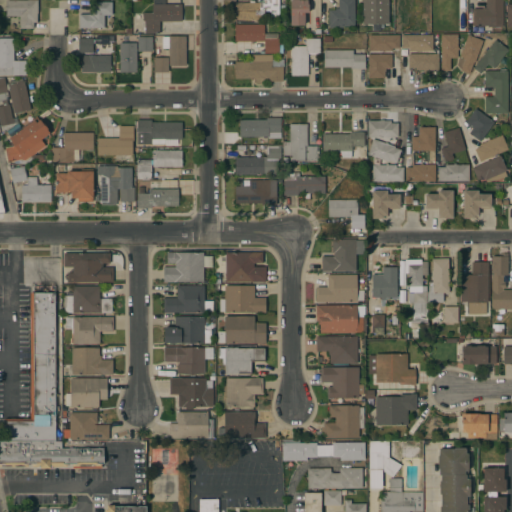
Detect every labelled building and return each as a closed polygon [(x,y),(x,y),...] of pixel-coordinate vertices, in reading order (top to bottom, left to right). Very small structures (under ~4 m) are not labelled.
[(5,0),(37,0),(37,13),(37,22),(33,22),(33,28),(18,28),(19,16),(5,16),(5,0)] [(234,3),(249,3),(249,0),(254,0),(254,3),(264,3),(264,0),(278,0),(278,16),(270,16),(270,11),(263,11),(263,22),(253,22),(253,20),(234,20),(234,3)] [(289,0),(307,0),(308,13),(304,13),(304,25),(290,25),(289,0)] [(354,0),(354,26),(342,26),(343,28),(328,28),(328,10),(335,10),(335,8),(338,8),(338,0),(354,0)] [(362,0),(388,0),(388,25),(362,25),(362,0)] [(472,9),(481,9),(481,6),(485,6),(485,0),(502,0),(502,27),(491,27),(491,33),(474,33),(474,26),(472,26),(472,9)] [(79,14),(92,14),(92,2),(111,2),(111,15),(104,15),(104,28),(79,28),(79,14)] [(144,21),(142,21),(142,12),(152,12),(152,4),(181,4),(181,21),(159,21),(159,34),(144,34),(144,21)] [(234,24),(264,24),(264,33),(277,33),(277,38),(278,38),(278,44),(282,44),(282,53),(263,53),(263,41),(253,41),(253,44),(250,44),(250,41),(234,41),(234,24)] [(368,35),(399,35),(399,48),(392,48),(392,51),(384,51),(384,52),(382,52),(382,51),(368,51),(368,35)] [(401,35),(432,35),(432,51),(419,51),(419,52),(416,52),(416,51),(408,51),(408,48),(401,48),(401,35)] [(440,35),(457,35),(457,47),(458,47),(458,50),(457,50),(457,58),(450,58),(450,70),(440,70),(440,35)] [(474,62),(473,62),(469,73),(460,70),(464,58),(459,56),(461,49),(460,49),(461,46),(463,47),(467,35),(482,41),(474,62)] [(161,37),(168,37),(168,36),(186,36),(185,65),(168,65),(168,48),(161,48),(161,37)] [(152,37),(152,51),(137,52),(137,37),(152,37)] [(0,38),(13,38),(13,60),(25,60),(25,75),(0,75),(0,38)] [(78,38),(92,38),(92,53),(78,53),(78,38)] [(290,52),(285,52),(285,46),(305,46),(305,38),(319,38),(319,53),(308,53),(308,75),(290,75),(290,52)] [(495,40),(508,50),(493,69),(487,64),(480,73),(473,68),(495,40)] [(119,43),(136,43),(136,72),(119,72),(119,43)] [(323,50),(353,50),(353,54),(365,55),(365,69),(350,69),(350,67),(323,67),(323,50)] [(368,54),(391,54),(391,68),(385,68),(385,71),(384,71),(384,78),(367,78),(368,54)] [(438,54),(438,70),(415,70),(415,68),(408,68),(408,54),(438,54)] [(110,55),(110,72),(81,72),(81,55),(110,55)] [(234,61),(251,62),(251,55),(272,55),(272,59),(283,59),(283,66),(282,66),(282,81),(268,81),(268,79),(234,78),(234,61)] [(168,72),(153,72),(153,57),(168,57),(168,72)] [(484,97),(492,97),(492,95),(494,95),(494,88),(492,88),(492,87),(484,87),(484,71),(507,71),(507,113),(484,113),(484,97)] [(0,126),(0,105),(2,105),(1,101),(0,101),(0,77),(7,77),(8,81),(23,78),(30,109),(14,113),(8,89),(6,89),(9,99),(6,100),(7,104),(8,104),(12,118),(13,118),(14,123),(0,126)] [(493,122),(480,141),(468,133),(472,128),(470,127),(471,126),(465,122),(474,109),(493,122)] [(36,116),(39,120),(42,118),(51,131),(40,139),(45,146),(24,161),(21,159),(8,163),(4,148),(12,146),(9,142),(10,141),(8,138),(22,129),(21,127),(36,116)] [(266,119),(266,118),(280,118),(280,132),(268,132),(268,137),(239,137),(239,120),(266,119)] [(136,120),(151,120),(151,122),(182,122),(182,139),(165,139),(165,144),(136,144),(136,120)] [(367,121),(379,121),(379,120),(383,120),(383,121),(390,121),(390,123),(397,123),(398,137),(367,137),(367,121)] [(307,146),(318,146),(318,161),(289,161),(289,156),(283,156),(283,142),(289,142),(289,124),(307,124),(307,146)] [(97,138),(118,138),(118,126),(133,126),(133,140),(132,140),(132,155),(125,155),(125,162),(114,162),(114,155),(97,155),(97,138)] [(434,151),(411,151),(411,136),(417,136),(417,135),(418,135),(418,127),(435,127),(434,151)] [(465,150),(451,154),(453,159),(444,161),(440,148),(447,146),(446,141),(445,142),(444,140),(445,139),(443,132),(458,127),(465,150)] [(349,134),(349,132),(364,132),(364,146),(352,146),(352,151),(351,151),(351,157),(338,157),(338,151),(322,151),(322,134),(349,134)] [(51,147),(63,147),(63,133),(93,133),(93,150),(78,150),(78,160),(73,160),(73,162),(51,162),(51,147)] [(474,149),(481,146),(480,144),(487,141),(486,140),(489,139),(490,140),(501,135),(508,149),(479,161),(474,149)] [(396,163),(390,161),(389,162),(367,154),(372,139),(384,143),(385,142),(387,143),(387,144),(394,147),(394,148),(401,150),(396,163)] [(266,157),(266,146),(280,146),(280,175),(235,175),(235,157),(266,157)] [(181,150),(181,167),(152,167),(152,150),(181,150)] [(486,162),(485,161),(488,160),(488,161),(500,155),(507,171),(485,179),(485,178),(477,181),(471,168),(486,162)] [(137,160),(151,160),(151,179),(136,179),(137,160)] [(372,165),(385,165),(385,164),(387,164),(387,165),(395,165),(395,167),(403,167),(403,181),(372,181),(372,165)] [(405,167),(412,167),(412,165),(419,165),(419,164),(422,164),(422,165),(435,165),(435,181),(405,181),(405,167)] [(468,181),(437,181),(437,167),(445,167),(445,164),(453,164),(455,164),(455,165),(468,164),(468,181)] [(23,166),(26,180),(12,183),(9,169),(23,166)] [(95,175),(96,175),(96,166),(117,166),(117,167),(132,168),(131,187),(134,187),(134,202),(119,202),(119,189),(117,189),(117,202),(116,202),(116,205),(101,205),(101,202),(100,202),(100,192),(95,192),(95,175)] [(78,201),(78,198),(70,198),(70,192),(55,192),(55,173),(66,173),(66,171),(81,171),(81,170),(93,169),(93,180),(92,180),(92,197),(93,197),(93,201),(78,201)] [(324,193),(309,193),(309,198),(305,198),(305,193),(297,193),(297,195),(283,195),(283,173),(299,173),(299,176),(324,176),(324,193)] [(50,202),(21,202),(21,185),(27,185),(27,177),(37,177),(37,185),(50,185),(50,202)] [(235,186),(249,186),(249,180),(276,180),(276,205),(263,205),(263,203),(234,203),(235,186)] [(137,189),(149,189),(149,183),(162,183),(162,189),(178,189),(178,206),(151,206),(151,208),(137,208),(137,189)] [(452,190),(452,218),(441,218),(441,217),(438,217),(438,215),(437,216),(437,209),(424,209),(424,194),(437,194),(437,190),(452,190)] [(477,190),(477,194),(490,194),(490,208),(478,208),(478,215),(477,215),(477,217),(473,217),(473,218),(462,218),(462,190),(477,190)] [(371,191),(387,191),(387,194),(399,194),(399,209),(392,209),(392,207),(387,207),(387,216),(386,216),(386,217),(383,217),(383,219),(371,219),(371,191)] [(357,200),(357,214),(364,214),(364,229),(350,229),(350,217),(327,217),(327,200),(357,200)] [(321,256),(333,256),(333,253),(332,253),(332,239),(355,239),(355,240),(363,240),(363,254),(355,254),(355,271),(321,271),(321,256)] [(203,252),(203,256),(212,256),(212,267),(203,267),(203,282),(163,282),(163,267),(175,267),(175,263),(166,263),(166,252),(203,252)] [(262,252),(262,263),(253,263),(253,267),(265,267),(265,282),(225,282),(225,273),(216,272),(216,254),(225,254),(225,252),(262,252)] [(109,253),(109,263),(102,263),(102,267),(113,267),(113,282),(67,282),(67,272),(73,272),(73,267),(63,267),(63,253),(109,253)] [(491,256),(499,256),(499,253),(507,253),(507,275),(503,275),(503,281),(505,281),(505,288),(503,288),(503,290),(511,290),(511,309),(491,309),(491,256)] [(404,260),(421,260),(421,261),(427,261),(427,275),(422,275),(422,286),(428,286),(428,282),(432,282),(432,259),(448,258),(448,293),(443,293),(443,303),(427,303),(427,322),(428,322),(428,328),(411,328),(411,321),(411,318),(411,303),(407,303),(407,293),(408,293),(408,287),(407,287),(407,273),(404,273),(404,260)] [(488,303),(485,303),(485,314),(468,314),(468,303),(467,303),(467,302),(460,302),(460,279),(466,279),(466,275),(471,275),(471,262),(487,262),(488,303)] [(382,274),(382,267),(396,267),(396,297),(371,297),(371,274),(382,274)] [(316,302),(315,287),(327,287),(327,275),(356,275),(356,290),(363,290),(363,300),(356,300),(356,302),(316,302)] [(204,285),(204,301),(212,301),(212,312),(204,312),(204,313),(163,313),(163,298),(176,298),(176,285),(204,285)] [(99,286),(99,298),(111,298),(111,313),(63,313),(63,296),(72,296),(72,286),(99,286)] [(254,286),(254,298),(265,298),(265,313),(224,313),(224,311),(219,311),(219,299),(224,299),(224,286),(254,286)] [(4,442),(4,418),(30,418),(30,293),(54,293),(55,442),(4,442)] [(316,306),(364,305),(364,317),(365,317),(365,334),(361,334),(361,332),(319,333),(319,326),(316,326),(316,306)] [(457,306),(457,323),(444,323),(444,307),(457,306)] [(383,314),(383,328),(371,328),(371,314),(383,314)] [(204,317),(204,330),(210,330),(210,342),(204,342),(204,343),(175,343),(175,344),(169,344),(169,343),(163,343),(163,327),(174,327),(174,316),(204,317)] [(253,316),(253,323),(265,323),(265,344),(224,344),(224,343),(217,343),(217,331),(224,331),(224,316),(253,316)] [(72,329),(65,329),(65,317),(72,317),(113,317),(113,331),(99,331),(99,344),(72,344),(72,329)] [(503,324),(503,336),(492,336),(492,324),(503,324)] [(356,336),(356,352),(362,351),(362,362),(357,362),(357,363),(329,363),(329,355),(327,355),(327,351),(316,351),(316,336),(356,336)] [(465,347),(465,346),(470,346),(476,346),(496,346),(496,364),(461,364),(461,347),(465,347)] [(511,346),(511,364),(503,364),(503,346),(511,346)] [(204,347),(204,374),(177,374),(177,364),(178,364),(178,361),(163,361),(163,347),(204,347)] [(265,347),(265,361),(251,361),(251,374),(224,374),(224,365),(222,365),(222,358),(218,358),(218,348),(224,348),(224,347),(265,347)] [(71,348),(99,348),(99,356),(101,356),(101,360),(112,360),(112,374),(71,374),(71,348)] [(407,369),(415,369),(415,384),(399,384),(399,382),(375,382),(375,374),(368,374),(368,355),(375,355),(375,354),(407,354),(407,369)] [(327,398),(327,387),(331,387),(331,382),(320,382),(320,367),(358,367),(358,398),(327,398)] [(106,378),(106,399),(98,399),(98,407),(90,407),(90,408),(83,408),(83,407),(70,407),(70,406),(65,406),(65,393),(70,393),(70,378),(106,378)] [(206,378),(206,388),(213,388),(213,407),(193,407),(193,409),(185,409),(185,407),(177,407),(177,394),(169,394),(169,378),(206,378)] [(262,378),(262,394),(250,394),(250,395),(254,395),(254,407),(226,407),(225,378),(262,378)] [(375,397),(399,397),(399,394),(410,394),(410,393),(416,393),(416,410),(407,410),(407,425),(375,425),(375,397)] [(335,422),(335,417),(328,417),(328,406),(358,405),(358,407),(363,407),(363,427),(358,428),(358,438),(323,438),(323,423),(335,422)] [(97,412),(97,423),(94,423),(94,425),(109,425),(108,440),(69,439),(69,438),(63,438),(63,429),(69,429),(69,412),(97,412)] [(207,412),(207,424),(212,424),(212,436),(207,436),(207,438),(168,439),(168,423),(176,423),(176,412),(207,412)] [(254,412),(254,422),(253,422),(253,423),(265,423),(265,438),(224,438),(224,436),(217,436),(217,428),(224,428),(224,412),(254,412)] [(511,413),(511,432),(511,433),(507,433),(507,432),(503,432),(503,431),(498,431),(499,419),(502,419),(502,413),(511,413)] [(461,419),(460,418),(460,414),(496,414),(496,432),(485,432),(485,438),(466,438),(466,433),(465,433),(465,432),(461,432),(461,419)] [(364,442),(364,460),(340,460),(340,457),(332,457),(332,456),(316,456),(316,457),(306,457),(306,460),(281,460),(281,439),(299,439),(299,443),(316,443),(316,445),(332,445),(332,442),(364,442)] [(392,478),(381,470),(368,470),(369,441),(388,441),(388,457),(401,465),(392,478)] [(61,442),(61,448),(103,448),(103,465),(100,465),(100,468),(72,468),(72,464),(66,464),(66,466),(49,466),(49,469),(40,469),(40,466),(32,466),(32,464),(27,464),(27,467),(0,467),(0,442),(4,442),(55,442),(61,442)] [(453,449),(453,448),(465,448),(465,453),(467,453),(467,474),(469,474),(469,511),(439,511),(439,507),(440,507),(440,494),(439,494),(439,481),(440,481),(440,475),(438,475),(438,469),(437,469),(437,456),(438,456),(438,449),(453,449)] [(307,468),(330,468),(330,473),(339,473),(339,468),(362,468),(362,488),(307,488),(307,468)] [(505,492),(482,492),(482,468),(503,468),(503,479),(505,479),(505,492)] [(380,511),(380,492),(388,492),(388,478),(401,478),(401,492),(422,492),(422,511),(409,511),(380,511)] [(323,490),(340,490),(340,505),(323,505),(323,490)] [(303,511),(303,493),(320,493),(320,511),(303,511)] [(145,511),(104,511),(104,509),(106,509),(106,505),(113,505),(113,507),(139,507),(139,501),(132,501),(132,495),(145,495),(145,511)] [(482,511),(482,497),(505,497),(505,509),(503,509),(503,511),(482,511)] [(217,499),(218,508),(226,508),(226,511),(198,511),(198,499),(217,499)] [(350,503),(365,503),(365,511),(344,511),(344,500),(350,500),(350,503)]
